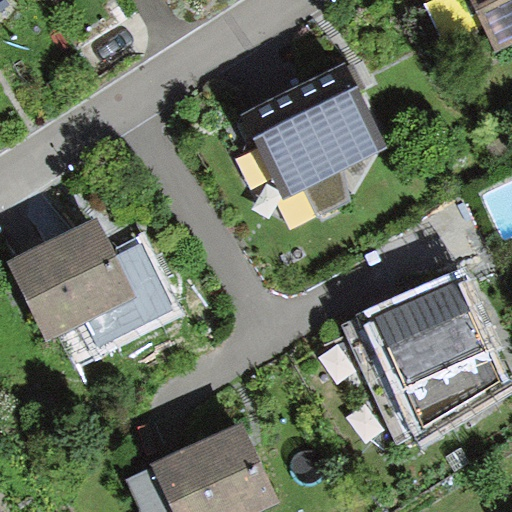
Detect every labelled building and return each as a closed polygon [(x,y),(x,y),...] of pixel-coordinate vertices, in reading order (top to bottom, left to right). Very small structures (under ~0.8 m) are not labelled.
[(511,45),(511,0),(479,0),(502,50),(511,45)] [(349,56),(255,106),(290,184),(302,179),(327,220),(357,204),(347,161),(391,138),(349,56)] [(101,222),(5,268),(45,351),(64,342),(77,367),(181,318),(145,242),(117,256),(101,222)] [(463,276),(371,318),(407,396),(499,354),(463,276)] [(259,511),(284,500),(246,422),(126,477),(140,511),(259,511)] [(16,511),(6,495),(0,498),(0,511),(16,511)]
